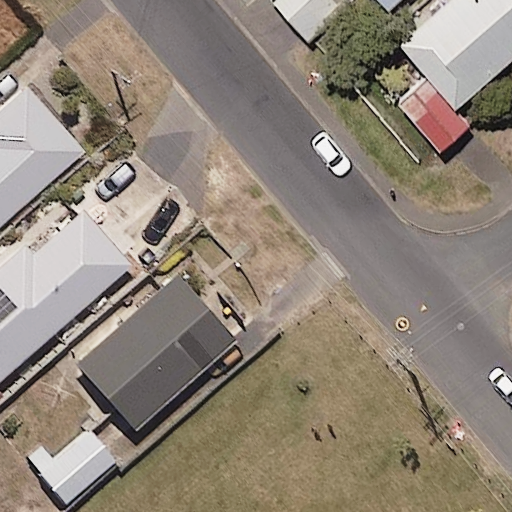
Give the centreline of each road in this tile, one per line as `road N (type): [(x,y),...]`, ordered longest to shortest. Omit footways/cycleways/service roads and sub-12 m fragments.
road 1 (tertiary): [(160,0),(427,311)]
road 2 (tertiary): [(427,311),(511,406)]
